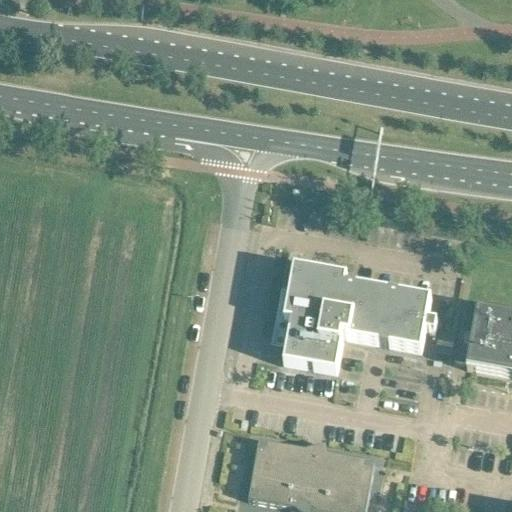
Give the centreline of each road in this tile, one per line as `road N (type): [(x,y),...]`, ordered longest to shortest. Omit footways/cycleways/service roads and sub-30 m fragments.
road 1 (primary): [(511,121),(0,31)]
road 2 (unclassified): [(439,435),(204,393)]
road 3 (primary): [(285,146),(511,176)]
road 4 (unclassified): [(204,393),(241,172)]
road 5 (primary): [(0,102),(202,134)]
road 6 (unclassified): [(184,511),(204,393)]
